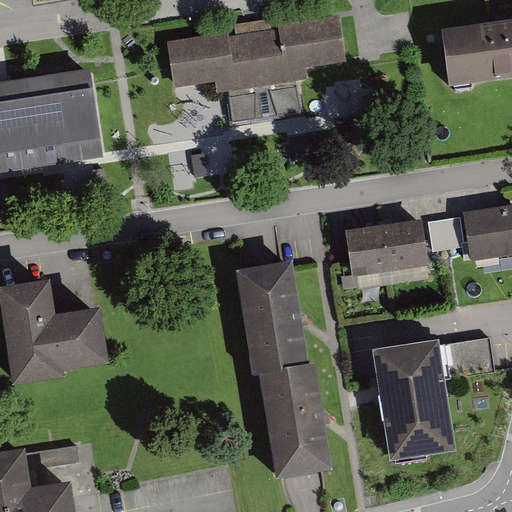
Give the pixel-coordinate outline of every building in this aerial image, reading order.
[(229,35),(169,45),(176,90),(218,84),(219,95),(229,93),(235,126),(255,123),(256,95),(271,93),(280,119),(305,115),(300,82),(309,81),(308,71),(349,64),(341,17),(277,27),(278,31),(272,32),(237,38),(230,39),(229,35)] [(235,26),(237,38),(272,32),(271,21),(235,26)] [(511,24),(442,34),(450,91),(511,82),(511,24)] [(92,77),(0,91),(0,174),(104,158),(92,77)] [(256,95),(255,123),(280,119),(271,93),(256,95)] [(357,132),(344,134),(347,157),(361,155),(357,132)] [(205,155),(192,157),(195,180),(209,178),(205,155)] [(105,170),(91,172),(95,195),(108,193),(105,170)] [(7,185),(0,185),(0,209),(11,208),(7,185)] [(511,209),(464,217),(472,265),(511,257),(511,209)] [(465,248),(461,219),(429,223),(434,253),(465,248)] [(423,224),(346,235),(353,280),(430,269),(423,224)] [(293,266),(237,275),(254,379),(260,378),(278,484),(335,475),(317,368),(311,369),(293,266)] [(51,286),(0,294),(0,304),(14,393),(66,385),(65,378),(110,371),(101,316),(57,323),(51,286)] [(439,346),(374,356),(390,464),(454,454),(444,381),(496,373),(491,340),(439,348),(439,346)] [(78,448),(36,454),(39,471),(81,464),(78,448)] [(24,454),(0,457),(0,511),(76,511),(73,488),(30,495),(24,454)]
